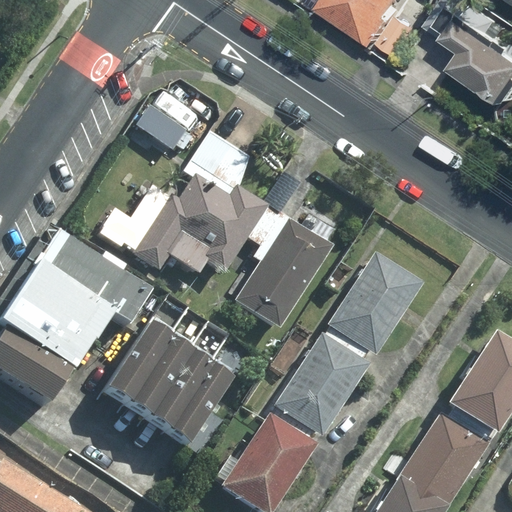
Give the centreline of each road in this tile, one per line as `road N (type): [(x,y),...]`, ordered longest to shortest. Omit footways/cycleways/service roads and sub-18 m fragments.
road 1 (residential): [(169,0),(511,226)]
road 2 (residential): [(129,0),(0,192)]
